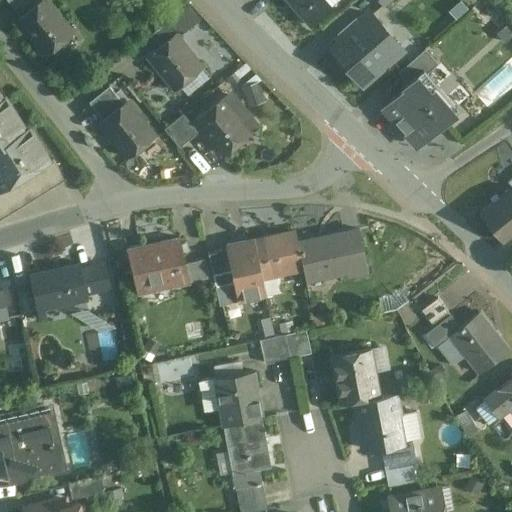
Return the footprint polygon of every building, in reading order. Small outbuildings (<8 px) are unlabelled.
[(6,0),(19,16),(39,0),(6,0)] [(39,0),(19,16),(16,18),(45,54),(72,33),(45,0),(39,0)] [(287,0),(311,26),(333,5),(328,0),(287,0)] [(187,4),(150,34),(159,45),(173,34),(177,38),(200,20),(187,4)] [(366,10),(327,45),(365,87),(404,52),(366,10)] [(159,45),(148,54),(175,89),(201,68),(177,38),(173,34),(159,45)] [(400,71),(411,84),(423,72),(436,62),(424,49),(400,71)] [(411,84),(382,110),(414,146),(456,109),(423,72),(411,84)] [(257,83),(242,88),(246,99),(261,93),(257,83)] [(109,86),(88,102),(102,119),(122,103),(109,86)] [(5,98),(0,101),(0,145),(28,129),(28,128),(24,130),(5,98)] [(250,133),(221,98),(195,119),(224,155),(250,133)] [(156,138),(126,100),(122,103),(102,119),(99,122),(128,157),(141,147),(142,148),(141,146),(153,136),(155,139),(156,138)] [(198,132),(183,114),(164,128),(179,147),(198,132)] [(28,129),(0,145),(0,187),(1,190),(48,161),(28,129)] [(48,161),(1,190),(0,190),(0,218),(65,179),(52,158),(48,161)] [(511,188),(480,213),(492,228),(511,211),(511,188)] [(511,211),(492,228),(502,241),(511,233),(511,211)] [(358,230),(344,233),(344,235),(349,257),(363,254),(358,230)] [(266,237),(226,245),(227,248),(235,282),(239,300),(251,297),(252,299),(261,297),(261,295),(264,294),(260,278),(303,269),(297,242),(294,231),(293,231),(293,233),(267,239),(266,237)] [(344,235),(318,240),(317,238),(297,242),(303,269),(305,281),(352,271),(353,276),(367,273),(363,254),(349,257),(344,235)] [(179,237),(126,249),(137,294),(190,282),(179,237)] [(227,248),(207,253),(212,275),(215,287),(235,282),(227,248)] [(188,260),(191,279),(209,276),(206,257),(188,260)] [(79,263),(29,274),(37,310),(86,299),(85,293),(80,269),(79,263)] [(103,264),(80,269),(85,293),(109,288),(103,264)] [(0,319),(9,318),(3,291),(0,291),(0,319)] [(438,298),(422,310),(435,326),(451,314),(438,298)] [(460,326),(449,334),(451,336),(480,374),(509,351),(479,311),(460,326)] [(435,326),(426,333),(437,347),(451,336),(449,334),(460,326),(451,314),(435,326)] [(275,332),(293,329),(291,315),(272,319),(275,332)] [(306,329),(285,334),(290,357),(311,353),(306,329)] [(285,334),(273,337),(278,360),(290,357),(285,334)] [(273,337),(260,340),(265,363),(278,360),(273,337)] [(370,348),(331,355),(334,375),(337,375),(342,403),(358,400),(378,396),(370,348)] [(253,370),(214,377),(223,426),(260,419),(255,391),(256,390),(253,370)] [(511,379),(484,401),(498,418),(511,408),(508,403),(511,399),(511,379)] [(378,396),(358,400),(363,428),(361,429),(364,449),(380,446),(403,442),(394,394),(378,396)] [(43,404),(0,413),(0,443),(7,474),(34,468),(36,478),(63,472),(57,441),(52,443),(43,404)] [(260,419),(223,426),(232,474),(271,466),(267,447),(265,447),(260,419)] [(403,442),(380,446),(384,470),(416,464),(411,440),(403,442)] [(101,477),(68,484),(71,498),(92,494),(104,491),(101,477)] [(262,482),(235,487),(235,489),(237,489),(241,511),(250,511),(267,509),(262,482)] [(441,489),(389,498),(391,511),(439,511),(436,491),(441,490),(441,489)] [(60,510),(52,511),(49,501),(22,507),(23,511),(80,511),(79,502),(59,506),(60,510)]
